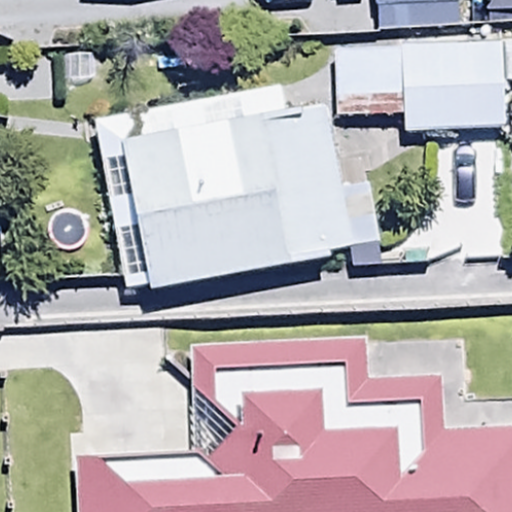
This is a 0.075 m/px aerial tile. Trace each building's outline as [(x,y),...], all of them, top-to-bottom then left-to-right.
[(145,0),(147,24),(265,18),(263,0),(145,0)] [(458,0),(370,0),(371,9),(459,6),(458,0)] [(511,0),(483,0),(483,13),(511,12),(511,0)] [(396,132),(497,130),(497,144),(511,144),(511,44),(501,45),(501,36),(397,37),(398,48),(329,50),(330,122),(396,121),(396,132)] [(275,90),(87,122),(116,287),(138,283),(139,287),(375,245),(362,170),(329,176),(316,99),(278,106),(275,90)] [(364,342),(183,346),(186,453),(71,456),(72,511),(511,511),(511,421),(441,423),(440,377),(365,379),(364,342)]
